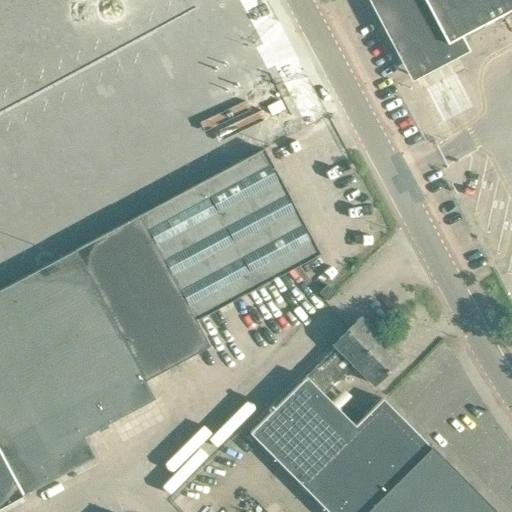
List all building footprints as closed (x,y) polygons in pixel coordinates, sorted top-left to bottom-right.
[(461,38),(511,11),(511,0),(405,0),(428,42),(424,45),(424,46),(411,53),(408,61),(414,72),(422,74),(462,53),(464,45),(461,38)] [(200,182),(256,286),(318,253),(263,149),(200,182)] [(194,319),(256,286),(200,182),(138,215),(194,319)] [(208,345),(194,319),(138,215),(75,249),(144,380),(208,345)] [(154,398),(144,380),(75,249),(4,287),(83,436),(154,398)] [(327,285),(319,293),(327,301),(335,293),(327,285)] [(94,457),(83,436),(4,287),(0,288),(0,453),(22,495),(94,457)] [(353,364),(380,338),(360,318),(333,344),(337,348),(307,378),(306,377),(250,433),(298,482),(355,426),(331,402),(323,394),(353,364)] [(380,338),(353,364),(374,384),(400,358),(380,338)] [(496,511),(382,398),(355,426),(298,482),(328,511),(496,511)] [(0,506),(22,495),(0,453),(0,506)]
